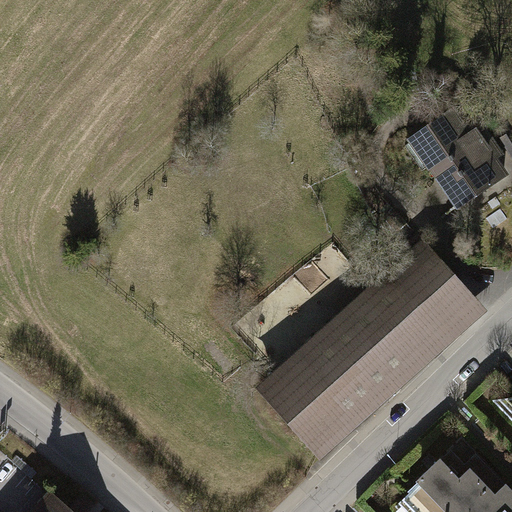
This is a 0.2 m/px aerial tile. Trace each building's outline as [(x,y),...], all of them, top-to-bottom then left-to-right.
[(431,165),(436,172),(482,141),(470,124),(463,128),(453,113),(405,146),(422,171),(431,165)] [(504,174),(482,141),(436,172),(458,205),(504,174)] [(434,253),(269,401),(309,445),(474,298),(434,253)] [(511,511),(511,498),(464,448),(403,506),(409,511),(511,511)] [(81,511),(48,482),(20,511),(81,511)]
